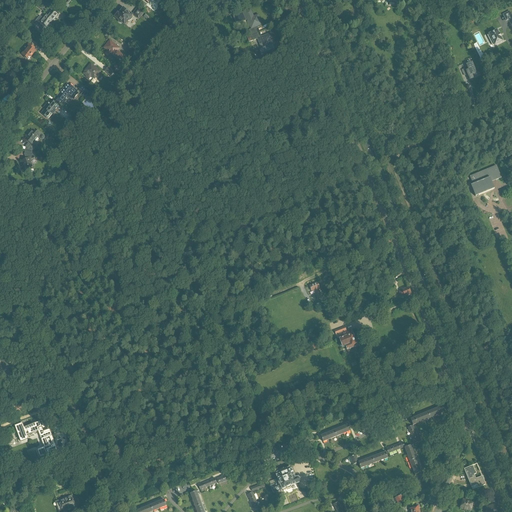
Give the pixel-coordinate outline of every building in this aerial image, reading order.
[(119,14),(118,13),(115,18),(119,21),(118,21),(119,22),(119,23),(120,23),(121,24),(122,23),(123,24),(125,20),(127,22),(128,21),(130,20),(131,20),(131,19),(132,18),(132,16),(132,15),(123,8),(119,14)] [(137,9),(133,14),(139,19),(143,13),(137,9)] [(248,31),(250,36),(257,33),(255,28),(260,26),(262,25),(258,14),(253,16),(251,9),(233,17),(237,25),(247,21),(251,29),(248,31)] [(53,21),(58,15),(52,11),(48,17),(46,15),(43,19),(41,17),(39,20),(47,27),(49,24),(50,22),(51,23),(52,21),(53,21)] [(503,15),(506,21),(511,17),(511,16),(509,11),(503,15)] [(497,30),(488,34),(494,46),(502,41),(497,30)] [(259,38),(257,33),(250,36),(249,36),(252,41),(260,38),(259,38)] [(264,48),(259,50),(261,55),(274,49),(273,45),(275,43),(271,33),(266,35),(260,38),(264,48)] [(124,56),(117,51),(119,49),(110,41),(104,48),(107,51),(106,52),(109,55),(110,53),(113,56),(114,55),(117,58),(120,61),(124,56)] [(476,43),(473,45),(480,58),(483,57),(476,43)] [(33,54),(35,52),(33,50),(35,48),(29,44),(27,46),(28,47),(26,50),(27,51),(25,53),(24,52),(22,55),(29,60),(30,59),(31,59),(34,55),(33,54)] [(137,52),(131,58),(139,64),(144,58),(137,52)] [(468,68),(462,70),(464,75),(467,74),(470,81),(478,77),(478,76),(479,75),(480,75),(479,72),(477,73),(476,73),(472,64),(471,63),(467,65),(467,66),(468,68)] [(102,77),(98,74),(100,72),(91,64),(85,71),(83,74),(86,76),(85,77),(89,80),(91,76),(94,79),(96,77),(100,79),(102,77)] [(104,72),(111,77),(115,72),(109,66),(104,72)] [(56,96),(54,99),(59,103),(65,108),(67,104),(65,102),(69,97),(72,99),(78,92),(68,84),(57,97),(56,96)] [(83,85),(80,89),(84,92),(81,95),(85,98),(87,95),(90,91),(83,85)] [(57,105),(59,103),(54,99),(52,101),(51,100),(44,108),(46,110),(42,114),(48,119),(52,115),(49,113),(56,104),(57,105)] [(76,127),(79,123),(73,118),(71,119),(70,120),(70,122),(76,127)] [(25,151),(32,152),(37,146),(34,144),(36,142),(35,141),(39,136),(33,130),(25,139),(30,143),(26,147),(26,146),(25,151)] [(32,152),(25,151),(24,155),(25,155),(27,159),(21,161),(26,172),(33,169),(31,163),(32,162),(31,160),(35,159),(32,152)] [(470,177),(472,181),(472,182),(474,181),(475,184),(473,185),(471,186),(475,197),(476,197),(475,194),(478,193),(478,196),(479,195),(490,191),(494,189),(494,188),(493,187),(491,182),(490,180),(495,178),(496,180),(499,179),(500,178),(501,178),(500,174),(499,174),(496,166),(491,168),(491,169),(470,177)] [(317,283),(309,286),(311,291),(314,290),(317,299),(322,297),(317,283)] [(407,297),(411,295),(408,288),(399,292),(401,297),(404,295),(405,297),(407,296),(407,297)] [(345,337),(339,339),(341,343),(340,343),(340,344),(341,346),(342,347),(342,346),(342,347),(343,347),(345,346),(346,346),(347,350),(348,352),(349,354),(351,353),(356,351),(356,349),(358,348),(355,340),(351,330),(343,333),(345,337)] [(1,362),(0,358),(0,378),(2,378),(0,374),(6,372),(9,381),(15,379),(10,367),(8,368),(7,366),(8,366),(6,360),(1,362)] [(441,405),(433,408),(436,416),(444,413),(441,405)] [(425,412),(428,419),(436,416),(433,408),(425,412)] [(417,415),(420,422),(428,419),(425,412),(417,415)] [(413,425),(420,422),(417,415),(414,416),(414,418),(410,419),(413,425)] [(44,447),(37,449),(41,460),(59,453),(50,429),(44,431),(40,422),(24,428),(22,423),(15,426),(21,442),(29,439),(27,435),(38,431),(44,447)] [(347,424),(340,427),(343,434),(350,431),(347,424)] [(411,436),(416,434),(414,429),(415,429),(413,425),(407,428),(411,436)] [(340,427),(334,430),(337,437),(343,434),(340,427)] [(334,430),(327,432),(330,439),(337,437),(334,430)] [(330,439),(327,432),(320,435),(323,442),(330,439)] [(416,434),(411,436),(414,444),(420,442),(418,438),(417,438),(416,434)] [(394,446),(396,451),(405,447),(403,442),(399,443),(399,444),(394,446)] [(404,448),(407,455),(414,452),(412,445),(404,448)] [(378,454),(381,461),(388,458),(385,451),(378,454)] [(410,462),(417,459),(414,452),(407,455),(410,462)] [(378,454),(372,456),(374,463),(381,461),(378,454)] [(372,456),(365,459),(367,466),(374,463),(372,456)] [(367,466),(365,459),(358,462),(358,463),(361,469),(367,466)] [(412,468),(419,466),(417,459),(410,462),(412,468)] [(277,479),(270,482),(271,486),(274,493),(282,490),(283,489),(286,488),(286,489),(287,489),(290,488),(291,487),(291,486),(297,484),(298,484),(299,483),(300,483),(300,482),(300,481),(300,480),(300,479),(299,478),(298,478),(298,477),(297,477),(296,478),(295,478),(294,478),(293,474),(294,474),(292,470),(291,470),(290,467),(290,466),(283,468),(278,471),(278,470),(277,469),(274,470),(277,479)] [(419,466),(412,468),(415,475),(418,474),(422,472),(419,466)] [(464,469),(468,480),(475,477),(474,475),(476,474),(475,471),(473,466),(472,466),(464,469)] [(423,472),(422,472),(418,474),(421,482),(427,479),(426,477),(425,477),(423,472)] [(219,484),(226,481),(224,475),(221,476),(221,477),(217,479),(219,484)] [(475,477),(468,480),(471,487),(477,485),(478,488),(485,485),(484,482),(482,476),(480,477),(475,479),(475,477)] [(207,482),(209,487),(217,483),(215,478),(211,480),(207,482)] [(200,490),(209,487),(207,482),(202,484),(202,483),(198,484),(200,490)] [(190,494),(193,500),(200,498),(197,491),(190,494)] [(397,502),(398,505),(404,502),(401,496),(393,500),(389,492),(386,493),(391,504),(397,502)] [(251,503),(256,501),(253,493),(247,495),(249,499),(249,498),(251,503)] [(70,497),(69,497),(67,497),(67,498),(60,501),(61,504),(60,504),(62,509),(63,509),(64,511),(65,511),(67,511),(72,509),(74,509),(74,508),(75,508),(74,505),(75,504),(73,499),(72,500),(71,497),(70,497)] [(200,498),(193,500),(195,507),(203,504),(200,498)] [(470,502),(471,500),(466,498),(465,500),(463,500),(462,501),(461,503),(462,504),(460,509),(470,511),(472,503),(470,502)] [(164,500),(157,503),(160,509),(167,506),(164,500)] [(336,511),(337,511),(342,510),(340,506),(340,505),(339,502),(333,504),(336,511)] [(160,509),(157,503),(151,506),(153,511),(160,509)]
